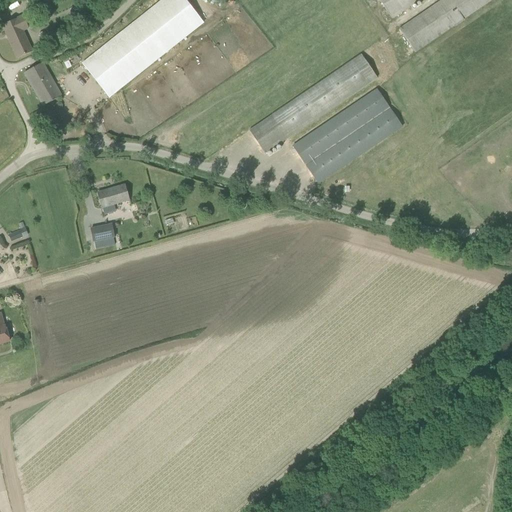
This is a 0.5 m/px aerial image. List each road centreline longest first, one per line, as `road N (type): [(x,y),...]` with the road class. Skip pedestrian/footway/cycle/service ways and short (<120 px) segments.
road 1 (unclassified): [(511,233),(409,227),(133,146),(36,153)]
road 2 (unclassified): [(36,153),(5,74),(80,42),(134,0)]
